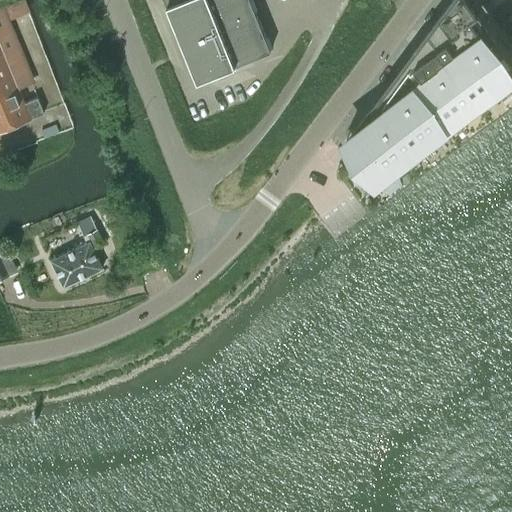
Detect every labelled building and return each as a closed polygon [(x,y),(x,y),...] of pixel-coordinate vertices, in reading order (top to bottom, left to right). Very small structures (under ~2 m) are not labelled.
[(164,0),(197,79),(271,50),(251,0),(164,0)] [(347,161),(374,196),(511,90),(511,58),(467,0),(449,0),(344,142),(345,142),(353,153),(347,160),(347,161)] [(31,82),(1,7),(0,7),(0,130),(44,112),(37,97),(25,102),(19,87),(31,82)] [(63,287),(102,268),(93,248),(103,243),(91,216),(77,222),(86,242),(50,259),(63,287)] [(0,279),(9,275),(0,254),(0,279)]
